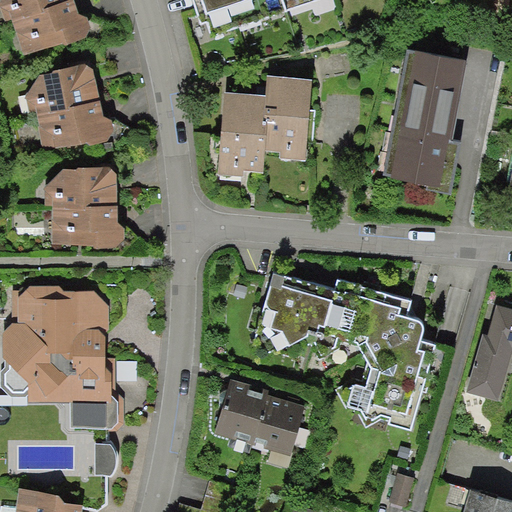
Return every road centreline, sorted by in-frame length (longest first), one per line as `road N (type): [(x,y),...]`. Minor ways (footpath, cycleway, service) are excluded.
road 1 (residential): [(186,224),(511,252)]
road 2 (residential): [(186,224),(181,361),(149,511)]
road 3 (residential): [(144,0),(171,88),(186,224)]
